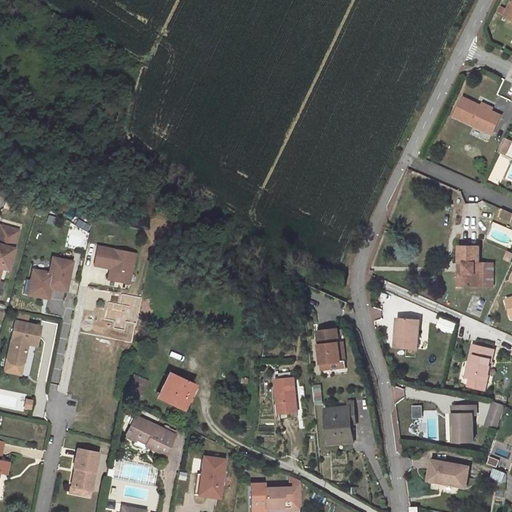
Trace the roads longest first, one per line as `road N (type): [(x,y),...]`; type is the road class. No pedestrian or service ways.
road 1 (unclassified): [(406,157),(356,278),(380,371),(400,511)]
road 2 (unknown): [(60,411),(77,286)]
road 3 (unclassified): [(462,48),(406,157)]
